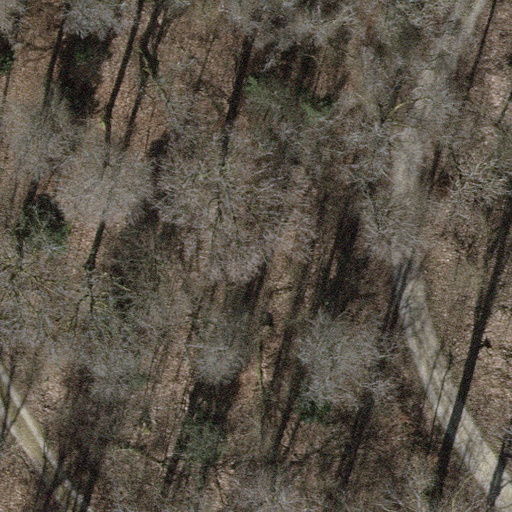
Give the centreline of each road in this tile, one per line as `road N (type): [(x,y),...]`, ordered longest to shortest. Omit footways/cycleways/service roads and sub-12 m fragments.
road 1 (track): [(511,509),(473,465),(406,309),(411,124),(478,0)]
road 2 (track): [(0,371),(77,511)]
